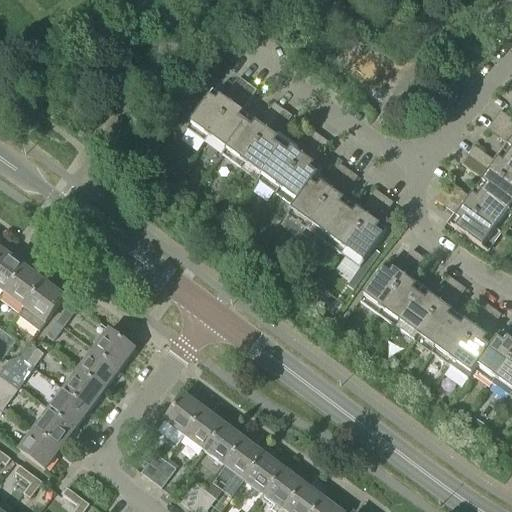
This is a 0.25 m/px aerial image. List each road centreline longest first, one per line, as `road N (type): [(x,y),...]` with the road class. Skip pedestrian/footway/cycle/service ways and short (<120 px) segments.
road 1 (tertiary): [(477,511),(211,314)]
road 2 (tertiary): [(211,314),(0,161)]
road 3 (residential): [(153,511),(111,480),(106,454),(211,314)]
road 4 (residential): [(419,156),(368,136),(263,65)]
road 5 (residential): [(511,290),(471,270),(425,230),(416,203),(419,156)]
road 6 (residential): [(419,156),(511,63)]
